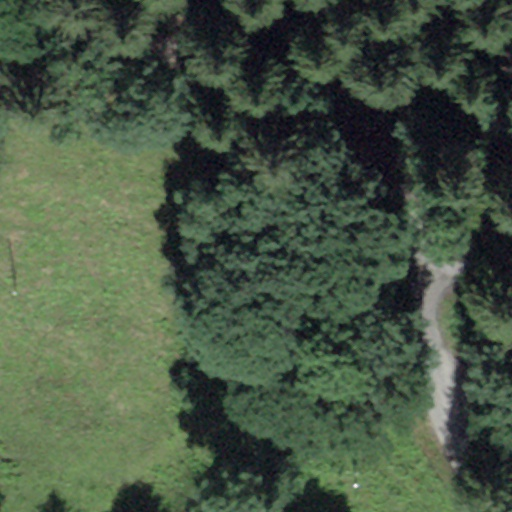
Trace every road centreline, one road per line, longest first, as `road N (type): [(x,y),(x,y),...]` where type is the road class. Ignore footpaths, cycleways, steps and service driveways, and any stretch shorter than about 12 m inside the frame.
road 1 (track): [(511,292),(370,188),(312,123),(266,89),(19,0)]
road 2 (track): [(446,244),(426,275),(434,355),(495,511)]
